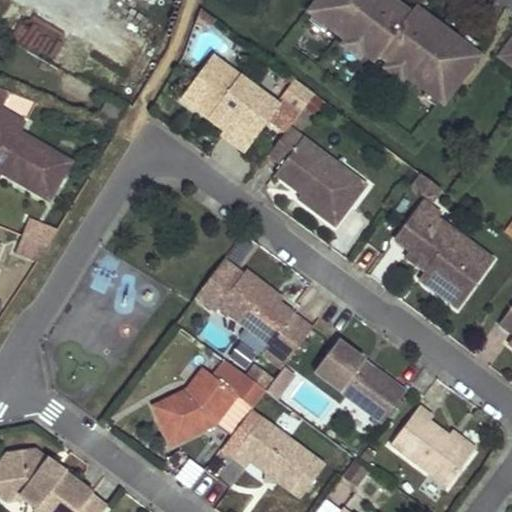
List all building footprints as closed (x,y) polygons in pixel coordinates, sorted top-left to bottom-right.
[(435,109),(439,112),(451,95),(446,92),(468,63),(465,62),(454,53),(412,21),(408,27),(395,45),(390,41),(385,47),(381,43),(398,20),(372,0),(326,0),(322,6),(317,2),(304,19),(308,22),(320,31),(318,35),(339,51),(342,48),(358,60),(356,63),(368,73),(372,67),(382,74),(384,71),(401,84),(398,87),(420,103),(423,100),(435,109)] [(398,20),(381,43),(385,47),(390,41),(395,45),(408,27),(398,20)] [(303,30),(314,39),(318,35),(320,31),(308,22),(303,30)] [(511,42),(510,42),(493,66),(511,79),(511,42)] [(460,45),(454,53),(465,62),(471,54),(460,45)] [(339,51),(336,56),(352,69),(356,63),(358,60),(342,48),(339,51)] [(215,55),(182,98),(225,131),(222,135),(245,153),(282,107),(242,76),(215,55)] [(468,63),(446,92),(451,95),(473,67),(468,63)] [(378,80),(394,92),(398,87),(401,84),(384,71),(382,74),(378,80)] [(298,83),(283,102),(300,115),(312,100),(315,96),(298,83)] [(24,124),(0,109),(0,108),(10,92),(0,88),(0,121),(19,133),(24,124)] [(126,108),(110,99),(97,120),(114,129),(126,108)] [(420,103),(417,108),(429,117),(435,109),(423,100),(420,103)] [(19,133),(0,121),(0,172),(2,174),(48,201),(70,163),(19,133)] [(349,175),(289,129),(269,156),(282,166),(275,176),(301,196),(302,196),(306,190),(315,197),(307,207),(334,228),(350,207),(343,202),(340,187),(349,175)] [(365,188),(349,175),(340,187),(343,202),(350,207),(365,188)] [(438,189),(421,176),(412,188),(427,200),(429,201),(438,189)] [(434,205),(443,192),(438,189),(429,201),(434,205)] [(301,196),(297,200),(307,207),(315,197),(306,190),(302,196),(301,196)] [(451,306),(457,310),(493,262),(437,220),(440,216),(424,204),(396,242),(411,254),(413,251),(432,265),(426,274),(420,282),(425,287),(451,306)] [(511,217),(502,233),(511,239),(511,217)] [(16,256),(42,262),(51,224),(24,218),(16,256)] [(228,256),(239,264),(253,246),(242,237),(228,256)] [(411,254),(406,260),(426,274),(432,265),(413,251),(411,254)] [(223,262),(219,259),(192,295),(196,298),(223,262)] [(279,367),(308,327),(275,303),(265,295),(269,290),(241,269),(238,273),(223,262),(196,298),(212,310),(215,306),(230,320),(257,339),(264,344),(258,351),(279,367)] [(265,295),(275,303),(279,298),(269,290),(265,295)] [(511,308),(499,326),(510,335),(511,334),(511,308)] [(333,340),(310,371),(378,422),(401,391),(333,340)] [(255,367),(250,363),(241,375),(246,378),(255,367)] [(270,378),(255,367),(246,378),(261,390),(270,378)] [(191,395),(206,375),(198,369),(181,390),(185,398),(191,395)] [(226,436),(247,407),(248,408),(261,390),(241,375),(228,392),(206,375),(191,395),(185,398),(181,390),(148,406),(167,445),(210,424),(226,436)] [(428,416),(415,406),(387,444),(443,486),(468,452),(446,436),(425,420),(428,416)] [(320,466),(256,418),(227,456),(242,467),(246,461),(261,472),(274,482),(295,498),(320,466)] [(471,448),(449,432),(446,436),(468,452),(471,448)] [(31,511),(79,511),(77,510),(89,494),(55,469),(52,473),(47,469),(46,462),(32,452),(2,456),(0,459),(0,481),(1,482),(3,504),(20,501),(32,510),(30,511),(31,511)] [(47,469),(52,473),(55,469),(46,462),(47,469)] [(274,482),(261,472),(260,480),(274,482)] [(77,510),(79,511),(100,511),(105,506),(89,494),(77,510)]
